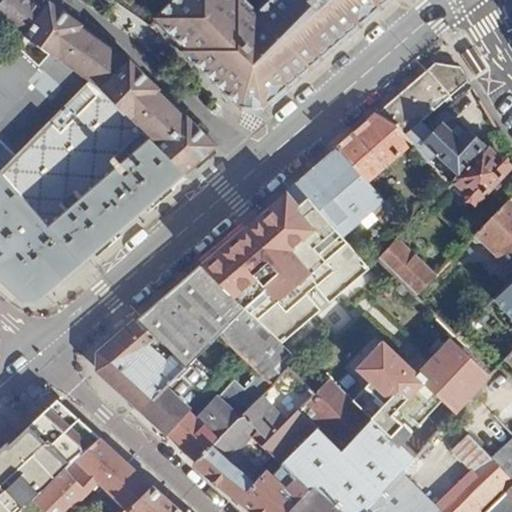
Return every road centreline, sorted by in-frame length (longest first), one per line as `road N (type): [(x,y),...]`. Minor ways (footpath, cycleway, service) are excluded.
road 1 (tertiary): [(261,170),(41,352)]
road 2 (residential): [(60,0),(139,53),(261,170)]
road 3 (tertiary): [(452,0),(261,170)]
road 4 (residential): [(41,352),(217,511)]
